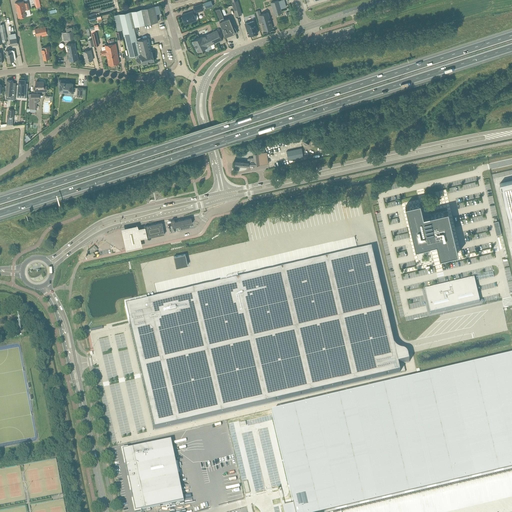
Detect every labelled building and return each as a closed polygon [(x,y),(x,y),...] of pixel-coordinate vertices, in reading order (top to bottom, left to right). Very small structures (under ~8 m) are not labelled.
[(207,2),(204,3),(206,9),(209,8),(213,6),(211,0),(207,2)] [(237,0),(231,0),(236,16),(241,14),(237,0)] [(274,12),(281,10),(278,0),(271,2),(274,12)] [(17,9),(29,6),(28,2),(24,3),(23,1),(15,3),(17,9)] [(193,6),(195,12),(203,9),(201,4),(193,6)] [(29,6),(17,9),(19,18),(31,15),(29,6)] [(143,8),(147,24),(158,22),(154,6),(143,8)] [(134,27),(147,24),(143,8),(130,11),(134,27)] [(233,28),(229,18),(225,20),(220,9),(214,10),(226,36),(232,34),(232,35),(237,33),(235,28),(233,28)] [(271,23),(269,16),(268,12),(261,14),(259,10),(256,11),(260,23),(261,22),(264,31),(273,28),(271,23)] [(140,54),(141,54),(138,40),(137,40),(134,27),(130,11),(119,14),(123,30),(129,57),(140,54)] [(185,24),(196,20),(193,11),(182,15),(185,24)] [(258,33),(254,23),(254,21),(245,23),(246,27),(248,27),(250,35),(258,33)] [(42,32),(47,31),(46,26),(35,29),(35,30),(36,33),(36,36),(42,34),(42,32)] [(192,41),(195,47),(205,42),(204,39),(207,38),(210,44),(211,43),(211,44),(222,39),(220,35),(218,30),(202,37),(202,36),(197,39),(192,41)] [(141,54),(151,51),(148,38),(138,40),(141,54)] [(205,42),(195,47),(198,52),(208,47),(207,46),(211,44),(211,43),(210,44),(207,38),(204,39),(205,42)] [(78,59),(75,43),(66,44),(70,61),(78,59)] [(105,46),(105,47),(108,46),(109,50),(110,49),(111,55),(113,54),(114,60),(116,59),(116,64),(120,63),(119,58),(116,44),(105,46)] [(44,59),(50,58),(48,51),(50,51),(49,46),(41,48),(42,49),(44,59)] [(109,65),(114,64),(116,64),(116,59),(114,60),(113,54),(111,55),(110,49),(109,50),(108,46),(105,47),(105,46),(105,49),(101,50),(102,55),(107,54),(109,65)] [(14,52),(13,53),(12,50),(10,50),(10,49),(6,50),(7,54),(6,54),(8,62),(9,63),(11,62),(11,61),(14,61),(13,57),(15,56),(14,52)] [(86,61),(93,60),(91,50),(83,51),(86,61)] [(151,51),(141,54),(140,54),(141,58),(136,59),(138,65),(154,61),(152,51),(151,51)] [(27,88),(24,88),(25,86),(25,85),(25,83),(25,79),(19,79),(19,82),(19,85),(19,87),(18,87),(17,89),(17,91),(17,94),(18,94),(19,94),(24,94),(24,96),(23,97),(25,97),(27,97),(27,92),(27,89),(27,88)] [(16,84),(15,84),(13,83),(13,80),(7,80),(6,95),(12,95),(15,95),(15,93),(15,92),(16,84)] [(72,87),(72,83),(69,83),(69,81),(59,80),(59,86),(60,86),(60,90),(70,91),(70,93),(73,93),(74,87),(72,87)] [(44,86),(44,81),(36,81),(36,87),(34,87),(34,91),(47,91),(47,86),(44,86)] [(38,98),(40,98),(39,93),(31,93),(31,94),(29,94),(29,109),(36,109),(36,103),(38,103),(38,98)] [(302,149),(286,151),(287,159),(303,156),(302,149)] [(254,166),(268,164),(266,153),(258,154),(258,157),(247,159),(247,161),(236,160),(235,166),(248,167),(249,166),(254,166)] [(511,180),(499,184),(500,185),(501,185),(501,187),(500,188),(511,236),(511,180)] [(440,258),(458,253),(448,211),(430,215),(423,217),(420,203),(405,206),(415,249),(436,244),(440,258)] [(192,221),(191,219),(191,218),(175,221),(174,220),(171,220),(172,225),(173,228),(180,226),(181,229),(190,227),(189,224),(192,223),(192,221)] [(492,221),(495,234),(502,233),(499,220),(492,221)] [(162,222),(144,226),(147,236),(147,238),(164,234),(162,222)] [(138,224),(122,228),(127,249),(142,246),(140,237),(147,236),(144,226),(138,227),(138,224)] [(259,276),(126,307),(143,377),(155,430),(405,372),(403,364),(409,362),(408,356),(407,355),(407,354),(406,353),(405,352),(404,352),(403,352),(402,352),(401,351),(400,351),(399,351),(398,350),(397,350),(397,349),(396,348),(395,348),(395,347),(394,346),(394,345),(393,341),(372,250),(259,276)] [(176,268),(188,265),(185,254),(174,256),(176,268)] [(472,259),(443,264),(444,269),(459,266),(459,263),(462,262),(462,264),(468,263),(468,262),(473,261),(472,259)] [(474,279),(425,290),(430,314),(479,302),(474,279)] [(511,356),(272,413),(293,505),(287,506),(282,508),(282,511),(335,511),(511,470),(511,356)] [(242,433),(241,427),(248,425),(247,421),(230,425),(232,435),(242,433)] [(128,449),(123,450),(125,462),(124,462),(124,463),(125,462),(129,478),(127,478),(129,478),(131,489),(130,489),(130,490),(131,489),(133,499),(132,500),(133,500),(136,511),(141,510),(141,511),(142,511),(141,510),(146,509),(184,501),(171,440),(128,449),(128,448),(128,449)]
